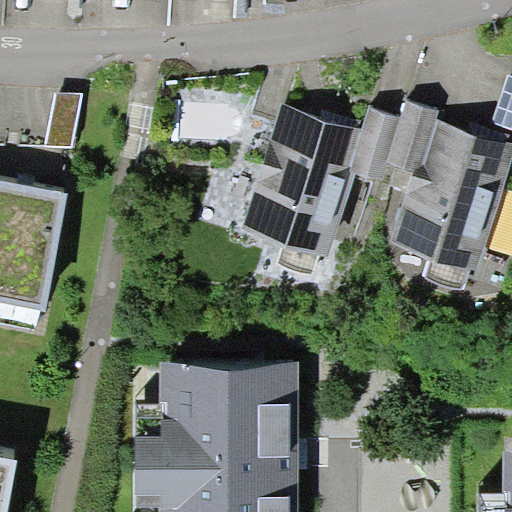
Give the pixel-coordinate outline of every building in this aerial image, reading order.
[(511,128),(511,76),(508,75),(492,122),(511,128)] [(73,146),(83,93),(57,93),(47,145),(73,146)] [(437,120),(440,110),(405,101),(399,118),(385,159),(388,162),(413,171),(424,163),(437,120)] [(349,165),(360,130),(281,102),(242,228),(285,242),(320,253),(327,256),(354,172),(349,165)] [(385,159),(399,118),(368,108),(360,130),(349,165),(354,172),(381,179),(388,162),(385,159)] [(511,157),(511,144),(437,120),(424,163),(413,171),(392,242),(429,254),(471,269),(476,270),(511,157)] [(38,309),(45,310),(68,194),(4,182),(0,201),(0,322),(34,329),(38,309)] [(313,275),(320,253),(285,242),(277,262),(313,275)] [(465,288),(471,269),(429,254),(423,275),(465,288)] [(160,507),(159,511),(297,511),(298,467),(298,438),(299,363),(162,362),(161,435),(135,435),(134,506),(160,507)] [(306,438),(298,438),(298,467),(307,467),(306,438)] [(511,511),(511,451),(503,451),(503,511),(511,511)] [(0,511),(6,511),(17,461),(0,458),(0,511)]
